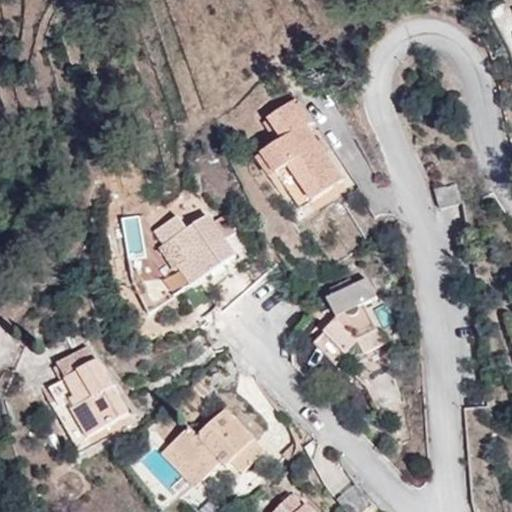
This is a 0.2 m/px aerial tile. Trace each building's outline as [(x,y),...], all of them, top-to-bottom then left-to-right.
[(302,126),(286,102),(254,123),(267,145),(250,157),(287,211),(330,182),(296,131),(302,126)] [(180,292),(225,260),(197,220),(175,234),(165,222),(142,238),(155,257),(163,251),(174,266),(166,271),(180,292)] [(317,292),(321,299),(339,290),(334,281),(317,292)] [(339,290),(321,299),(314,303),(323,322),(312,334),(327,348),(338,338),(345,352),(365,343),(349,308),(362,301),(351,284),(339,290)] [(511,311),(497,321),(511,344),(511,311)] [(365,343),(345,352),(351,364),(370,355),(365,343)] [(76,444),(117,418),(78,351),(46,370),(57,391),(67,410),(59,415),(76,444)] [(57,391),(46,370),(27,381),(40,401),(57,391)] [(360,422),(352,402),(337,410),(345,428),(360,422)] [(169,427),(151,444),(184,479),(203,461),(209,466),(213,461),(225,473),(247,452),(207,411),(179,436),(169,427)] [(184,479),(151,444),(143,451),(178,485),(184,479)] [(289,511),(284,506),(280,510),(269,499),(255,511),(289,511)]
